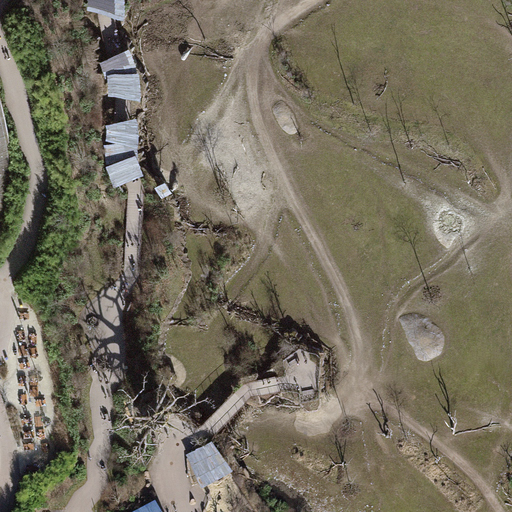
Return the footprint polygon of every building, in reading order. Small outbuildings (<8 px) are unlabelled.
[(126,0),(88,0),(88,10),(128,18),(126,0)] [(131,45),(103,62),(109,79),(109,95),(143,99),(141,71),(131,45)] [(0,237),(1,236),(11,178),(9,120),(0,72),(0,237)] [(140,116),(105,123),(107,141),(106,164),(117,186),(147,174),(140,155),(140,147),(140,116)] [(169,402),(161,386),(142,392),(139,399),(140,413),(152,428),(163,423),(169,402)] [(139,392),(129,395),(131,400),(132,405),(142,401),(139,392)] [(210,444),(183,457),(200,493),(204,490),(229,477),(231,476),(210,444)] [(158,511),(153,502),(134,511),(158,511)]
